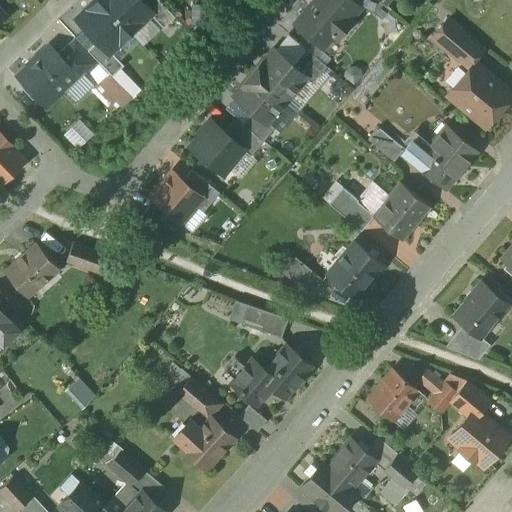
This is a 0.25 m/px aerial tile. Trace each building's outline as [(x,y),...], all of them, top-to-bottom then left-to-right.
[(130,33),(99,0),(97,0),(77,19),(98,41),(109,53),(110,51),(130,33)] [(152,12),(139,0),(99,0),(130,33),(152,12)] [(361,9),(350,0),(314,0),(295,24),(324,48),(334,36),(337,39),(351,21),(361,9)] [(483,49),(448,19),(432,38),(469,69),(474,64),(472,62),(483,49)] [(88,50),(75,38),(58,54),(65,61),(71,55),(82,66),(81,67),(88,74),(99,63),(88,50)] [(109,53),(98,41),(88,50),(99,63),(112,77),(124,66),(110,51),(109,53)] [(50,46),(18,76),(26,85),(26,89),(33,97),(37,97),(46,106),(63,90),(63,85),(81,67),(82,66),(71,55),(65,61),(58,54),(50,46)] [(294,66),(275,50),(259,70),(257,68),(252,74),(286,103),(306,78),(307,77),(294,66)] [(327,67),(307,50),(294,66),(307,77),(306,78),(313,84),(327,67)] [(491,84),(485,78),(489,74),(475,63),(474,64),(469,69),(448,95),(486,127),(511,96),(496,82),(493,83),(491,84)] [(286,103),(252,74),(248,80),(249,81),(235,98),(254,113),(267,125),(268,123),(286,103)] [(267,125),(254,113),(244,125),(263,142),(274,129),(268,123),(267,125)] [(80,148),(96,133),(82,118),(66,134),(80,148)] [(244,125),(236,119),(225,132),(245,149),(244,150),(251,156),(263,142),(244,125)] [(225,132),(212,122),(190,148),(223,175),(244,150),(245,149),(225,132)] [(415,163),(415,164),(446,189),(478,151),(447,125),(425,152),(416,162),(415,163)] [(405,149),(379,127),(368,140),(394,162),(403,152),(415,163),(416,162),(404,151),(403,151),(405,149)] [(0,183),(24,161),(9,146),(10,144),(0,133),(0,183)] [(405,149),(404,151),(416,162),(425,152),(412,141),(405,149)] [(415,180),(421,174),(402,156),(396,161),(415,180)] [(220,193),(192,170),(183,182),(210,205),(220,193)] [(183,182),(172,173),(165,182),(161,182),(152,193),(152,197),(179,219),(188,209),(191,211),(195,206),(203,213),(210,205),(183,182)] [(400,182),(389,196),(389,197),(374,216),(373,215),(372,216),(402,241),(412,230),(411,229),(429,208),(430,208),(431,207),(400,182)] [(373,215),(358,202),(359,201),(343,188),(329,204),(360,230),(372,216),(373,215)] [(442,189),(436,196),(456,212),(462,205),(442,189)] [(74,242),(49,233),(38,244),(59,268),(68,262),(67,261),(73,243),(74,242)] [(355,242),(327,275),(355,298),(383,264),(355,242)] [(38,244),(37,243),(5,272),(27,297),(59,268),(38,244)] [(73,243),(67,261),(68,262),(99,273),(105,255),(73,243)] [(511,247),(501,260),(511,269),(511,247)] [(324,281),(296,258),(283,273),(311,296),(324,281)] [(482,283),(455,316),(468,327),(481,338),(508,305),(482,283)] [(262,310),(247,305),(240,324),(255,329),(262,310)] [(0,310),(0,339),(3,343),(18,330),(0,310)] [(288,319),(262,310),(255,329),(281,338),(288,319)] [(481,338),(468,327),(449,349),(479,360),(491,345),(481,338)] [(286,345),(265,370),(252,359),(246,366),(235,379),(231,383),(257,405),(273,387),(286,398),(312,367),(286,345)] [(246,366),(235,357),(224,370),(235,379),(246,366)] [(211,395),(180,369),(167,384),(198,410),(211,395)] [(394,369),(368,400),(392,421),(405,405),(412,411),(425,396),(418,390),(394,369)] [(444,383),(427,370),(418,380),(435,394),(444,383)] [(457,392),(445,381),(444,383),(435,394),(429,401),(441,412),(450,401),(457,392)] [(490,400),(467,381),(458,392),(457,392),(450,401),(468,416),(475,409),(479,413),(490,400)] [(267,421),(249,405),(239,416),(257,432),(267,421)] [(479,413),(475,409),(468,416),(450,438),(462,448),(461,450),(473,460),(478,455),(487,462),(508,437),(479,413)] [(235,439),(210,416),(199,427),(191,419),(174,437),(183,446),(182,446),(207,469),(235,439)] [(327,467),(324,470),(350,492),(353,489),(377,461),(351,439),(327,467)] [(143,469),(122,451),(109,466),(127,482),(130,484),(143,469)] [(397,456),(384,471),(393,478),(405,489),(406,487),(418,474),(397,456)] [(350,492),(324,470),(327,467),(322,463),(302,488),(330,511),(341,511),(343,511),(347,510),(355,501),(355,496),(357,493),(353,489),(350,492)] [(165,488),(143,469),(130,484),(140,492),(142,490),(154,502),(165,488)] [(13,477),(0,488),(0,491),(17,511),(18,510),(32,497),(13,477)] [(393,478),(381,493),(395,506),(409,490),(406,487),(405,489),(393,478)] [(81,482),(59,506),(66,511),(106,511),(103,509),(106,505),(81,482)] [(130,484),(127,482),(106,505),(103,509),(106,511),(164,511),(154,502),(142,490),(140,492),(130,484)] [(32,497),(18,510),(19,511),(48,511),(33,496),(32,497)]
